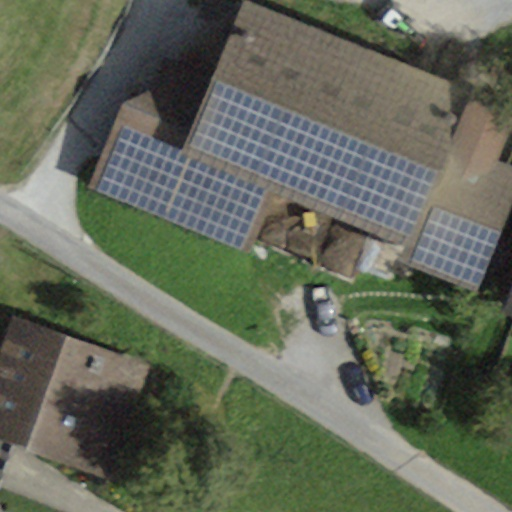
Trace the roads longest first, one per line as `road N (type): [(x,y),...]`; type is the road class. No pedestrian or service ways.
road 1 (unclassified): [(0,212),(479,511)]
road 2 (track): [(32,232),(65,155),(163,0)]
